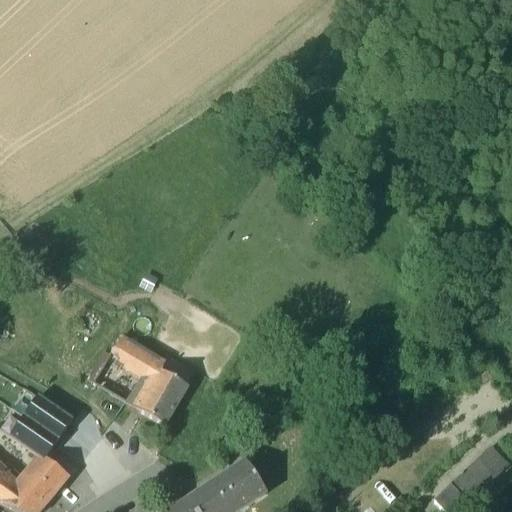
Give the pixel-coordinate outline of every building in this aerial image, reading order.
[(97,326),(76,314),(71,323),(75,325),(76,325),(92,335),(97,326)] [(121,340),(110,357),(154,382),(160,372),(164,366),(121,340)] [(187,390),(161,374),(162,373),(160,372),(154,382),(136,412),(164,429),(187,390)] [(23,419),(58,445),(73,425),(37,400),(23,419)] [(58,445),(23,419),(9,438),(44,464),(45,462),(58,445)] [(463,511),(506,470),(488,451),(462,477),(461,476),(459,478),(460,478),(433,505),(440,511),(463,511)] [(1,474),(0,472),(0,505),(12,511),(41,511),(68,480),(45,462),(44,464),(34,476),(30,473),(23,481),(7,467),(1,474)] [(244,466),(186,504),(191,511),(241,511),(264,497),(244,466)]
